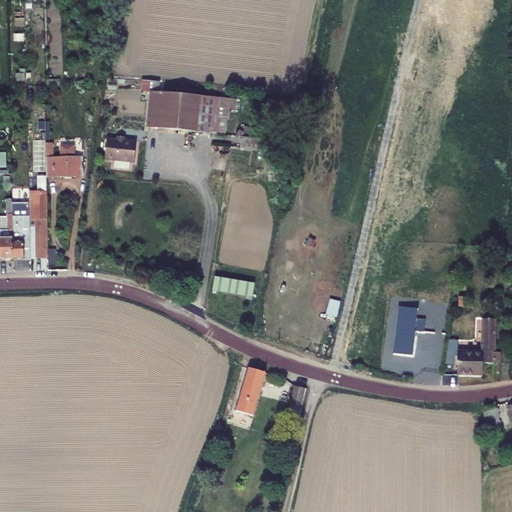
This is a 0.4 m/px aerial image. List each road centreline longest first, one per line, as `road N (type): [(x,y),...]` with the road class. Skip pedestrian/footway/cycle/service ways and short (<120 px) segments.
road 1 (tertiary): [(511,390),(401,392),(319,374),(234,341)]
road 2 (tertiary): [(0,284),(124,291),(234,341)]
road 3 (track): [(287,511),(319,374)]
